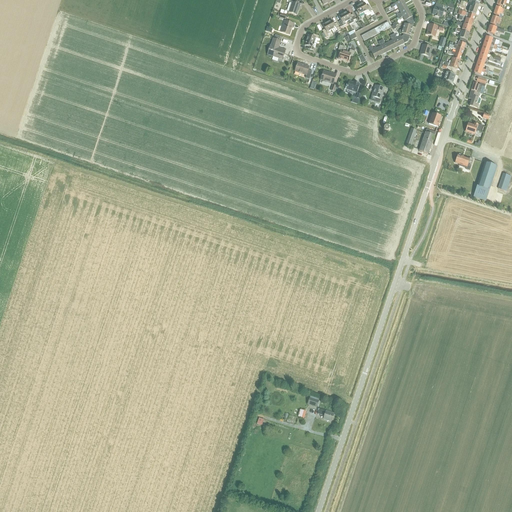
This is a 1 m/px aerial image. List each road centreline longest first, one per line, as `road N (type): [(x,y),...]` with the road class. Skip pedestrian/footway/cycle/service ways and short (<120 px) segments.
road 1 (secondary): [(318,511),(490,0)]
road 2 (residential): [(372,66),(353,73),(297,52),(304,25),(352,0)]
